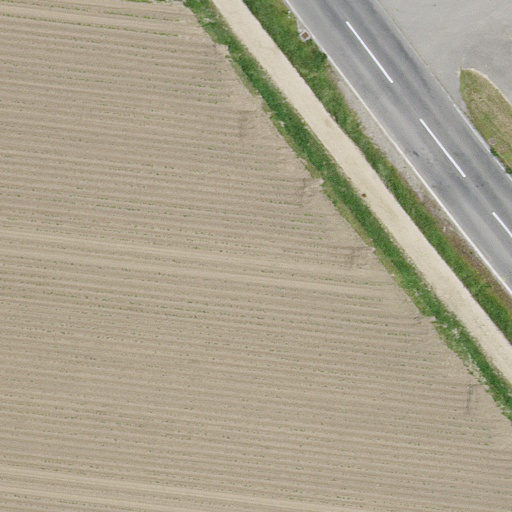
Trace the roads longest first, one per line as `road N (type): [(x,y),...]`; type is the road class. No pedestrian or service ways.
road 1 (track): [(511,362),(225,0)]
road 2 (primary): [(511,238),(330,0)]
road 3 (track): [(491,0),(356,34)]
